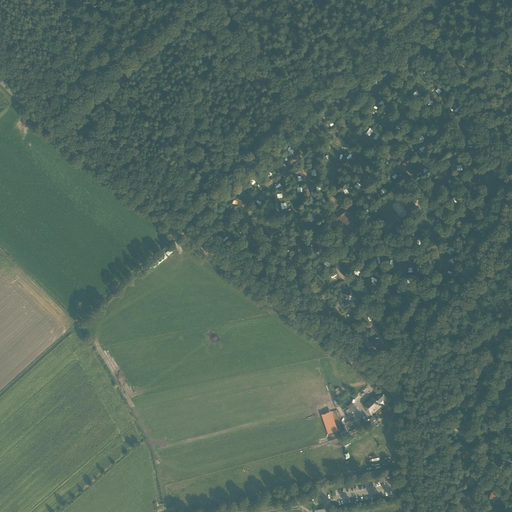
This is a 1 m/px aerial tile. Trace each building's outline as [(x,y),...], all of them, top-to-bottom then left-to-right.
[(403,163),(405,167),(413,162),(411,158),(403,163)] [(354,219),(348,212),(347,213),(345,209),(335,217),(344,228),(354,219)] [(313,236),(309,239),(312,247),(317,245),(313,236)] [(353,288),(342,294),(348,305),(354,301),(357,305),(366,300),(362,293),(357,296),(353,288)] [(503,328),(496,337),(501,341),(508,332),(503,328)] [(485,365),(492,369),(496,363),(497,364),(489,358),(484,366),(485,365)] [(503,381),(511,385),(511,383),(511,377),(507,374),(503,382),(503,381)] [(473,386),(481,390),(485,384),(486,385),(477,379),(473,387),(473,386)] [(382,393),(375,399),(372,397),(363,406),(366,409),(365,409),(371,416),(381,407),(379,404),(387,398),(382,393)] [(492,402),(495,404),(496,402),(502,405),(506,398),(507,398),(500,394),(495,402),(493,400),(492,402)] [(460,404),(467,409),(471,403),(472,403),(464,398),(459,405),(460,404)] [(350,415),(352,413),(353,414),(358,410),(352,403),(347,408),(349,409),(346,411),(350,415)] [(481,421),(482,420),(488,424),(493,417),(494,417),(486,412),(481,421)] [(373,417),(364,425),(366,428),(375,420),(373,417)] [(455,428),(462,433),(466,427),(467,427),(459,422),(454,429),(455,428)] [(482,446),(483,445),(489,449),(494,442),(495,442),(487,438),(486,440),(484,439),(482,442),(484,443),(482,446)] [(459,456),(466,460),(470,454),(471,455),(468,453),(469,451),(466,449),(465,451),(462,449),(458,457),(459,456)] [(501,460),(497,466),(504,470),(504,471),(508,464),(500,459),(501,460)] [(463,482),(470,486),(474,480),(475,481),(467,475),(462,483),(463,482)] [(485,497),(494,500),(496,493),(497,494),(488,490),(485,498),(485,497)] [(465,502),(457,503),(457,511),(461,511),(461,507),(466,506),(465,502)]
